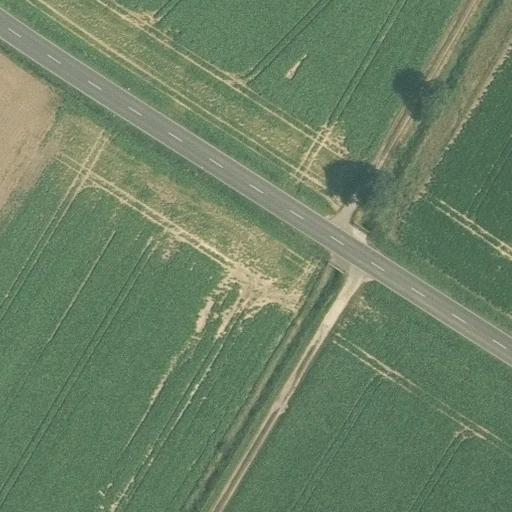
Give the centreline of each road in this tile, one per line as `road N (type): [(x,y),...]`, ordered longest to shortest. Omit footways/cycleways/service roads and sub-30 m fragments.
road 1 (secondary): [(511,352),(0,26)]
road 2 (track): [(216,511),(367,261)]
road 3 (track): [(471,0),(332,240)]
